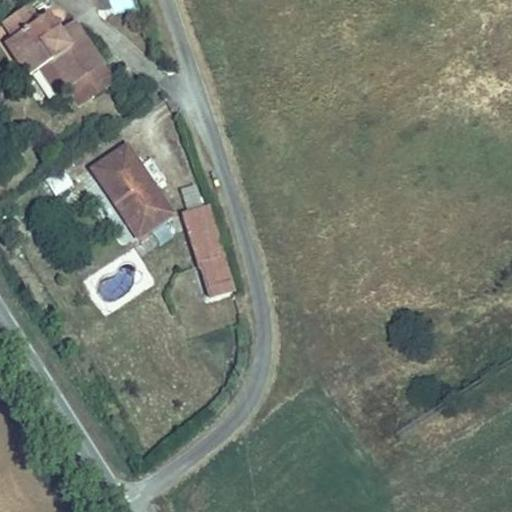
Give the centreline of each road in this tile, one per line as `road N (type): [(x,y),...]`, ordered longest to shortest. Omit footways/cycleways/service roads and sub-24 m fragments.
road 1 (residential): [(134,511),(241,411),(265,331),(173,0)]
road 2 (secondary): [(101,511),(0,351)]
